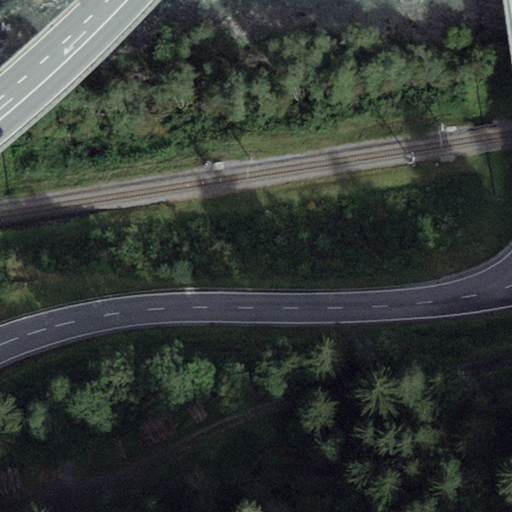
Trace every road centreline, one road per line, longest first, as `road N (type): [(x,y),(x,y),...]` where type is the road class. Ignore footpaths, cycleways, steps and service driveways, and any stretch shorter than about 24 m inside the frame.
road 1 (secondary): [(0,344),(145,309),(384,306),(511,285)]
road 2 (track): [(511,361),(284,404),(41,511)]
road 3 (primary): [(0,111),(118,0)]
